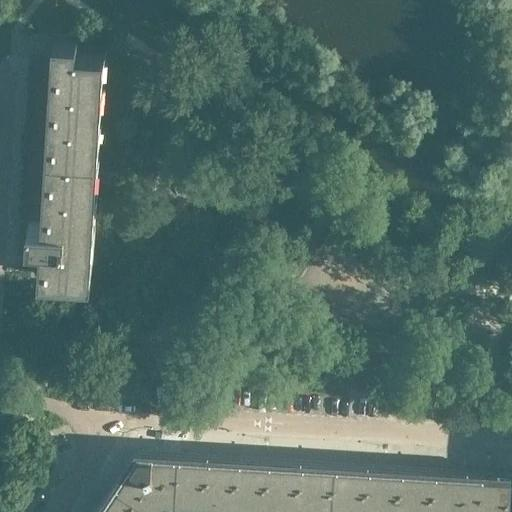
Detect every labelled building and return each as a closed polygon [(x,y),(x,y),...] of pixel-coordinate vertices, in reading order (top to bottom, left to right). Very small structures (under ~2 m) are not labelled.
[(91,276),(105,51),(106,51),(106,49),(77,47),(78,38),(78,36),(54,34),(53,48),(55,48),(54,58),(53,58),(43,220),(42,239),(40,256),(48,257),(47,273),(39,272),(39,275),(92,278),(92,276),(91,276)] [(43,220),(53,58),(30,56),(18,255),(34,256),(40,256),(42,239),(26,238),(27,219),(43,220)] [(319,217),(306,247),(324,255),(337,226),(319,217)] [(42,239),(43,220),(27,219),(26,238),(42,239)] [(346,511),(509,511),(511,478),(511,477),(152,456),(153,450),(143,449),(139,454),(132,454),(132,455),(127,463),(132,466),(101,511),(154,511),(162,501),(346,511)]
